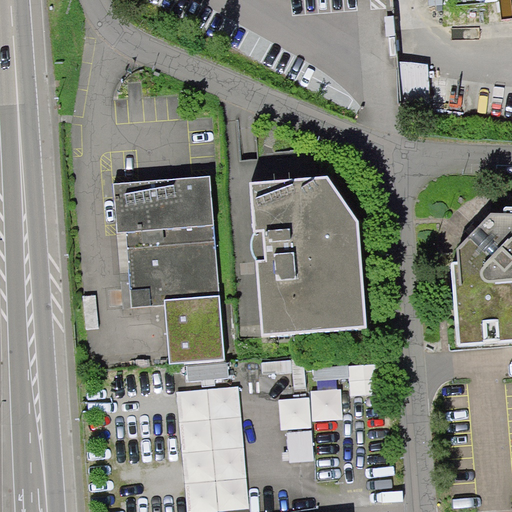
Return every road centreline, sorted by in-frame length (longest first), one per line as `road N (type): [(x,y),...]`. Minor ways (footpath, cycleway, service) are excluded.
road 1 (primary): [(10,0),(35,378)]
road 2 (residential): [(422,511),(400,159)]
road 3 (residential): [(400,159),(130,34),(99,0)]
road 4 (unknown): [(400,159),(382,74),(372,62),(266,0)]
road 5 (primary): [(39,511),(35,378)]
